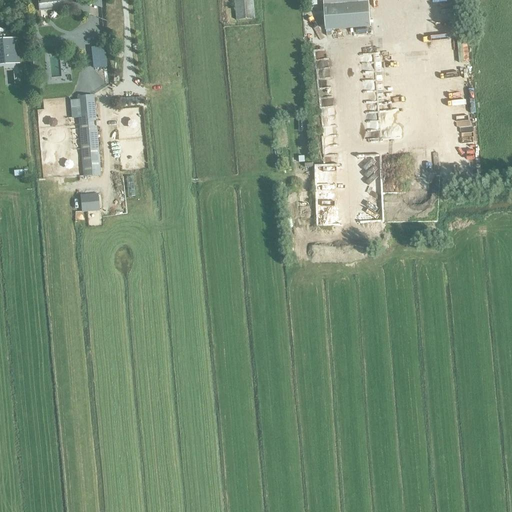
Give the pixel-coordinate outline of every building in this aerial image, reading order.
[(57,0),(38,0),(39,11),(59,9),(57,0)] [(234,0),(236,20),(254,18),(252,0),(234,0)] [(369,0),(324,0),(326,29),(371,25),(369,0)] [(17,39),(0,40),(0,60),(19,58),(19,56),(18,47),(17,39)] [(77,101),(70,101),(71,119),(78,118),(80,136),(83,176),(101,175),(97,136),(94,96),(77,98),(77,101)] [(299,132),(309,132),(308,119),(299,120),(299,132)]
